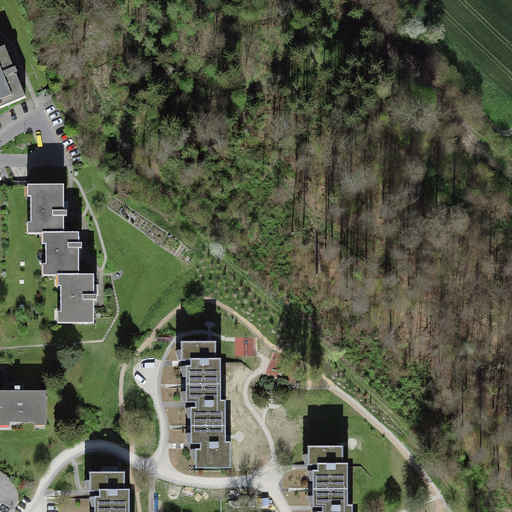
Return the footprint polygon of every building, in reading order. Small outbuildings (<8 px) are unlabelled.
[(10,44),(4,47),(0,48),(0,108),(33,94),(10,44)] [(47,237),(70,237),(70,186),(32,186),(32,200),(35,200),(35,222),(31,222),(31,237),(47,237)] [(85,237),(70,237),(47,237),(47,246),(54,246),(54,269),(50,269),(50,277),(66,277),(85,277),(85,237)] [(99,277),(85,277),(66,277),(66,284),(69,284),(69,314),(65,314),(65,323),(99,323),(99,277)] [(194,384),(230,384),(230,361),(225,361),(225,344),(191,344),(191,360),(201,360),(201,366),(194,366),(194,384)] [(230,402),(230,384),(194,384),(194,403),(205,403),(205,406),(200,406),(200,425),(234,425),(234,402),(230,402)] [(50,427),(51,392),(2,392),(2,427),(50,427)] [(234,442),(234,425),(200,425),(200,444),(210,444),(210,448),(205,448),(205,466),(239,466),(239,442),(234,442)] [(312,487),(354,487),(354,451),(306,451),(306,465),(312,465),(312,487)] [(103,511),(138,511),(138,493),(131,493),(131,474),(101,475),(101,490),(111,490),(111,496),(103,496),(103,511)] [(354,499),(354,487),(312,487),(312,506),(316,506),(316,511),(359,511),(359,499),(354,499)]
